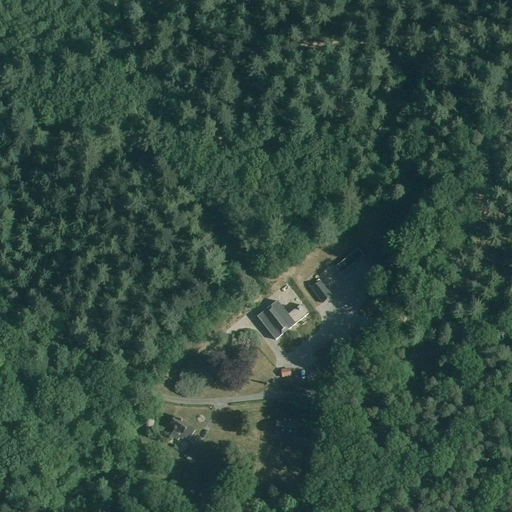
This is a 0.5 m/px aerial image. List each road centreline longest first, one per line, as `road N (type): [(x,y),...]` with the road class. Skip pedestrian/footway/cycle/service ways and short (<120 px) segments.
road 1 (track): [(0,67),(511,30)]
road 2 (unclassified): [(0,307),(160,397),(219,402),(318,394)]
road 3 (track): [(364,325),(404,222),(490,110)]
